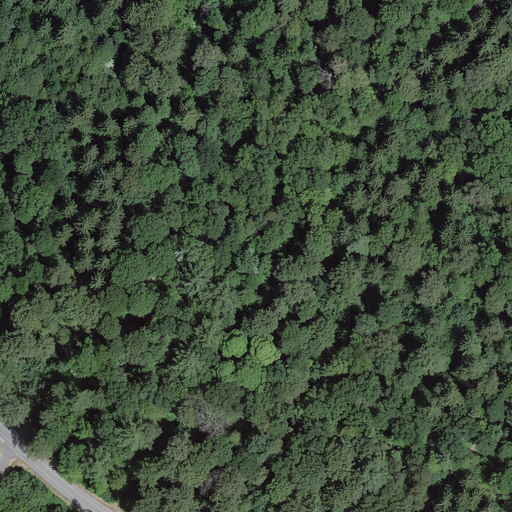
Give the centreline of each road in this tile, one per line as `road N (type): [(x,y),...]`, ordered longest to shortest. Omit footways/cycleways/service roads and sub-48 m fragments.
road 1 (track): [(423,511),(511,398)]
road 2 (unclassified): [(0,427),(99,511)]
